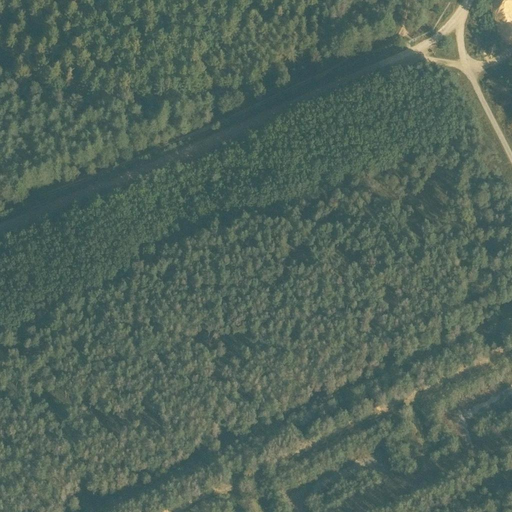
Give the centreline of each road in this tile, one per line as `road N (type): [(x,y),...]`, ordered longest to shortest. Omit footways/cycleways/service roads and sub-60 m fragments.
road 1 (track): [(0,226),(416,47)]
road 2 (track): [(0,213),(358,59),(397,32)]
road 3 (track): [(416,47),(466,71),(511,165)]
road 4 (track): [(472,0),(458,15),(466,71),(511,51)]
